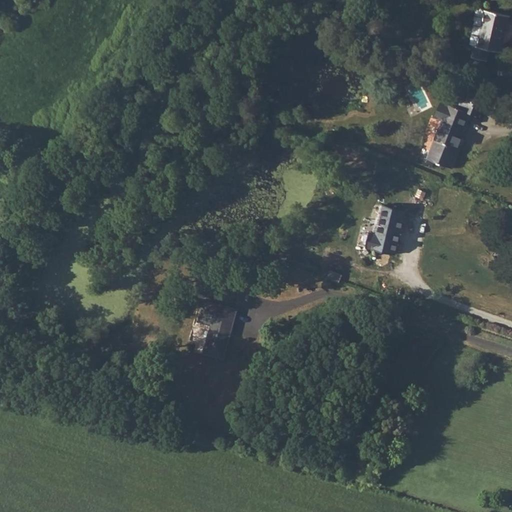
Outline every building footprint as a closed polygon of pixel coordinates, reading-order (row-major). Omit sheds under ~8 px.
[(511,38),(511,17),(493,14),(486,46),(483,46),(480,61),(495,62),(497,51),(509,52),(511,38)] [(483,104),(460,96),(456,106),(439,99),(432,118),(439,120),(432,140),(434,141),(427,162),(451,171),(460,150),(452,148),(456,135),(460,136),(468,115),(477,118),(483,104)] [(419,219),(398,211),(389,238),(383,236),(377,252),(404,261),(419,219)] [(331,283),(342,286),(343,279),(334,276),(331,283)] [(239,308),(204,300),(199,322),(210,325),(203,356),(226,361),(239,308)]
